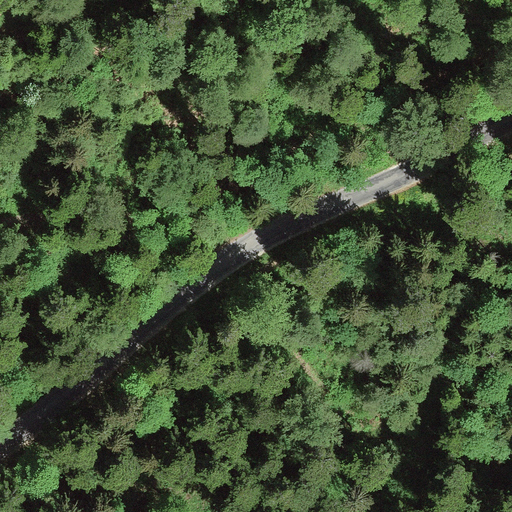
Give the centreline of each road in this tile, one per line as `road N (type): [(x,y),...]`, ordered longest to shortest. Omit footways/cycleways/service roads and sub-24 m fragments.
road 1 (unclassified): [(511,124),(226,260),(0,450)]
road 2 (track): [(0,202),(190,182),(443,55),(511,45)]
